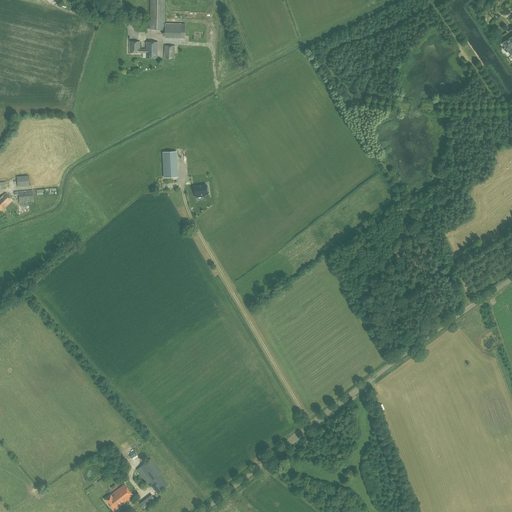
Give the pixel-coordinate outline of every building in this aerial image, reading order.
[(150,0),(150,29),(164,30),(164,0),(150,0)] [(185,39),(185,24),(164,24),(164,38),(185,39)] [(511,36),(502,43),(511,56),(511,55),(511,36)] [(146,58),(157,58),(158,42),(146,42),(146,49),(140,49),(140,41),(130,41),(129,52),(146,53),(146,58)] [(164,45),(164,59),(175,58),(175,45),(164,45)] [(163,152),(164,178),(178,177),(176,151),(163,152)] [(17,177),(18,187),(29,186),(28,176),(17,177)] [(194,187),(195,196),(196,198),(204,196),(204,195),(208,194),(206,185),(194,187)] [(18,195),(19,203),(34,201),(33,190),(14,192),(14,195),(18,195)] [(0,209),(2,211),(13,200),(6,193),(0,198),(0,209)] [(152,487),(157,494),(168,485),(163,479),(149,461),(139,468),(153,486),(152,487)] [(105,499),(114,511),(134,496),(125,484),(105,499)] [(140,504),(145,510),(156,501),(152,495),(140,504)]
